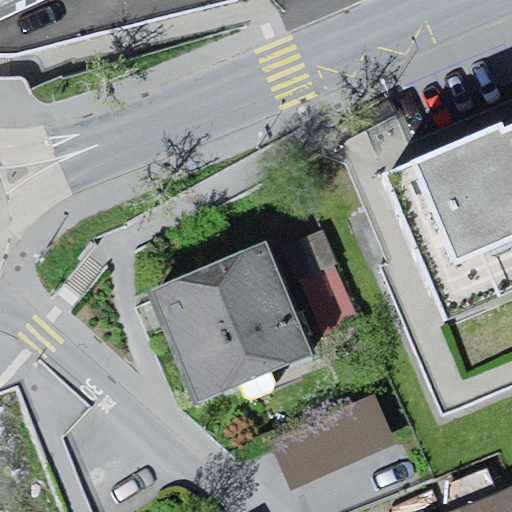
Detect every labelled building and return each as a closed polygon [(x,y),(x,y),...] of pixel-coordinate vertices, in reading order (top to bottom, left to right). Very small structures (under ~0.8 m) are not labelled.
[(0,0),(0,19),(41,0),(0,0)] [(511,122),(378,178),(441,325),(511,296),(511,122)] [(271,241),(152,298),(203,405),(322,349),(271,241)] [(379,397),(269,441),(298,511),(366,511),(417,491),(379,397)] [(511,511),(511,488),(451,511),(511,511)]
